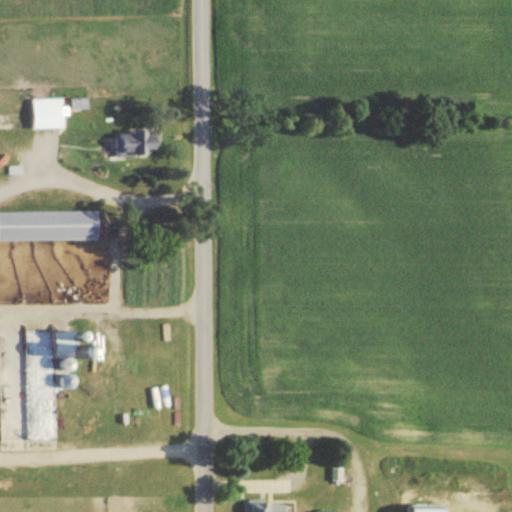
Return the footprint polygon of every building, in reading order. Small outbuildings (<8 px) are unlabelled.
[(55,103),(28,103),(28,134),(55,134),(55,103)] [(151,135),(112,135),(112,159),(151,159),(151,135)] [(92,216),(0,215),(0,244),(92,245),(92,216)] [(47,373),(68,374),(69,361),(84,361),(85,349),(80,349),(80,336),(48,335),(47,373)] [(27,424),(37,424),(37,444),(50,444),(50,428),(50,390),(27,390),(27,424)]
